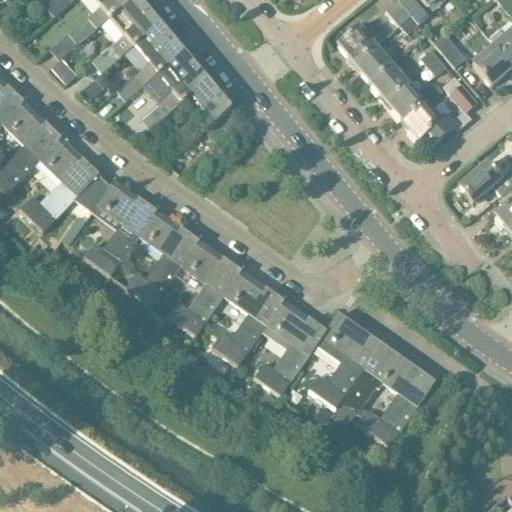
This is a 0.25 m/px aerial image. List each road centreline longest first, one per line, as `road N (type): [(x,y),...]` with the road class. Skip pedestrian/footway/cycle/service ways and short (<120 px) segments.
road 1 (residential): [(327,295),(249,252),(72,117),(0,51)]
road 2 (residential): [(508,492),(499,405),(327,295)]
road 3 (tertiary): [(371,230),(246,83)]
road 4 (residential): [(286,49),(410,194)]
road 5 (tertiary): [(494,354),(456,326),(371,230)]
road 6 (primary): [(139,511),(0,411)]
road 7 (residential): [(410,194),(511,110)]
